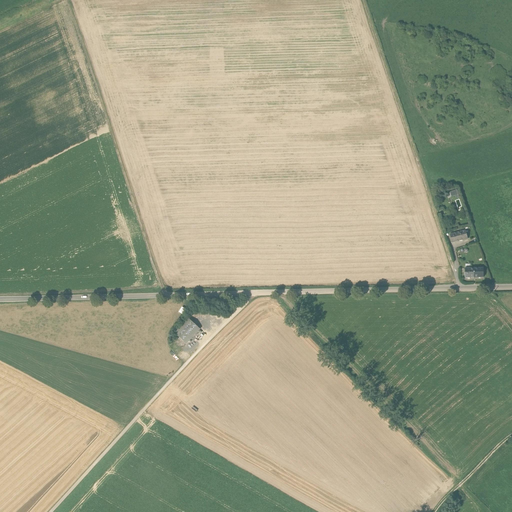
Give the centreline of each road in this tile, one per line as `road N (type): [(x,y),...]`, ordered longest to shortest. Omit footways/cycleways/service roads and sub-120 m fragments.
road 1 (tertiary): [(0,299),(511,286)]
road 2 (track): [(165,295),(69,0)]
road 3 (track): [(255,292),(50,511)]
road 4 (track): [(454,271),(362,0)]
